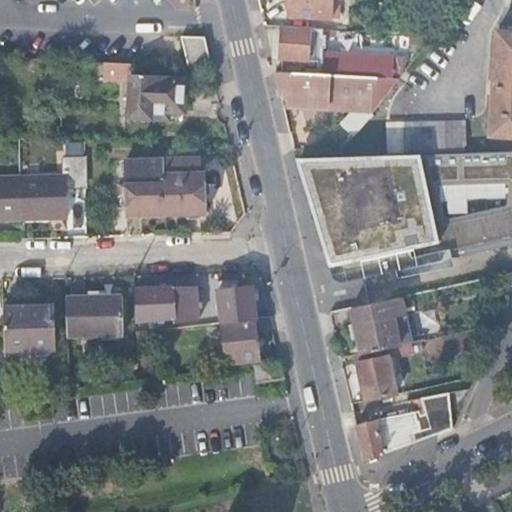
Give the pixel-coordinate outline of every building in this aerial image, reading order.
[(291,0),(291,15),(329,17),(329,0),(291,0)] [(281,57),(296,58),(311,59),(320,60),(321,46),(328,47),(328,35),(336,35),(336,29),(283,26),(281,57)] [(511,30),(497,29),(490,134),(511,135),(511,30)] [(183,37),(186,66),(208,64),(204,35),(183,37)] [(324,72),(394,77),(395,55),(324,51),(324,72)] [(132,62),(105,60),(105,71),(131,73),(132,62)] [(324,72),(276,69),(281,94),(299,94),(301,103),(328,104),(333,96),(339,96),(341,105),(361,106),(363,103),(373,111),(400,77),(394,77),(324,72)] [(133,74),(130,114),(169,116),(170,106),(184,107),(185,77),(133,74)] [(464,120),(388,122),(388,153),(465,151),(464,120)] [(511,153),(301,163),(332,284),(511,243),(511,153)] [(0,217),(67,216),(67,186),(86,185),(85,157),(65,157),(65,174),(0,175),(0,217)] [(205,158),(165,159),(167,212),(207,211),(205,158)] [(167,212),(165,159),(127,160),(128,183),(129,197),(129,213),(167,212)] [(129,197),(128,183),(119,183),(119,197),(129,197)] [(271,315),(267,296),(254,298),(252,284),(219,287),(222,320),(256,316),(271,315)] [(199,285),(135,287),(136,319),(177,319),(177,321),(200,321),(199,285)] [(67,296),(68,334),(126,333),(123,294),(67,296)] [(407,311),(403,295),(392,298),(349,307),(359,353),(363,352),(402,344),(395,313),(407,311)] [(5,306),(6,349),(55,348),(55,304),(5,306)] [(256,316),(222,320),(226,360),(259,357),(256,316)] [(451,333),(473,328),(471,318),(449,322),(451,333)] [(137,329),(137,358),(157,357),(155,327),(137,329)] [(411,342),(402,344),(363,352),(359,353),(360,359),(359,359),(367,397),(398,390),(391,354),(412,350),(411,342)] [(280,358),(255,362),(258,379),(285,376),(280,358)] [(430,435),(454,426),(451,390),(424,396),(430,435)] [(366,458),(395,447),(393,435),(419,429),(416,412),(358,422),(366,458)]
